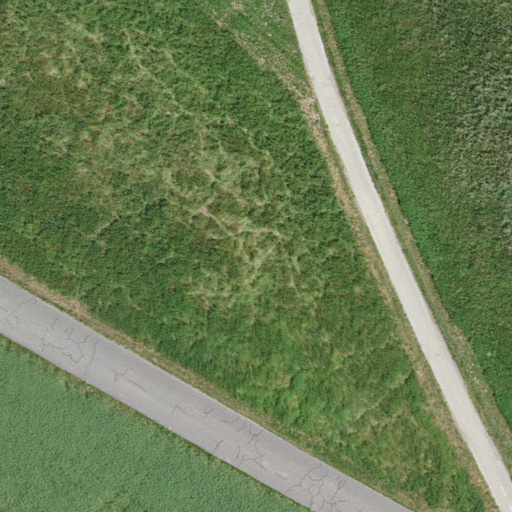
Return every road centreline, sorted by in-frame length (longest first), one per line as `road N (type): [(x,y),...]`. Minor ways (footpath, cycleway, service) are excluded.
road 1 (track): [(511,509),(351,154),(303,0)]
road 2 (unclassified): [(366,511),(0,304)]
